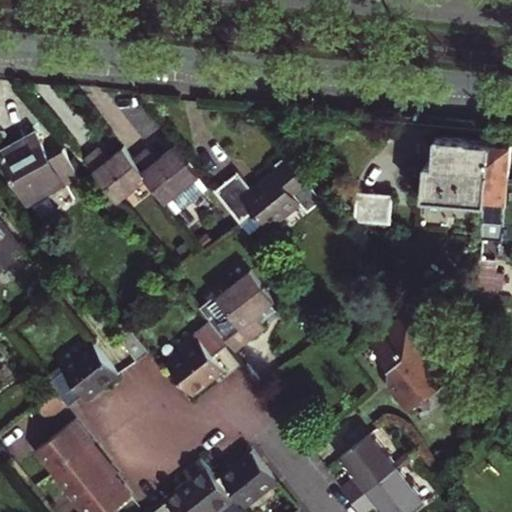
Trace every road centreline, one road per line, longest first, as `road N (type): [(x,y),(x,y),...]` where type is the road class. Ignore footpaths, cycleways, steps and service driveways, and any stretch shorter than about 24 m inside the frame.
road 1 (tertiary): [(0,44),(511,90)]
road 2 (residential): [(144,419),(260,426),(333,511)]
road 3 (primary): [(379,0),(511,10)]
